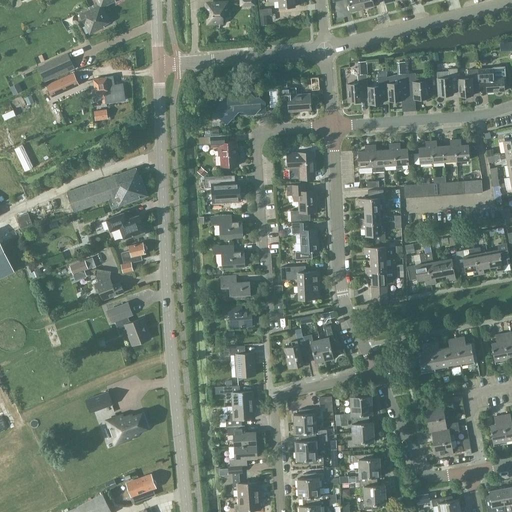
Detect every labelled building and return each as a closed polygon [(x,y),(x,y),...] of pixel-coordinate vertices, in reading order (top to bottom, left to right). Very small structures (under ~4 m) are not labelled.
[(294,0),(267,0),(268,2),(278,1),(279,8),(295,7),(294,0)] [(362,8),(359,0),(332,0),(333,1),(337,0),(346,0),(350,11),(362,8)] [(372,0),(359,0),(362,8),(373,5),(372,0)] [(223,16),(228,16),(227,1),(206,2),(207,23),(223,23),(223,16)] [(78,13),(84,24),(89,34),(104,27),(104,25),(110,22),(103,7),(100,2),(97,3),(78,13)] [(457,79),(458,79),(457,68),(456,68),(455,66),(449,67),(449,68),(448,68),(448,74),(447,74),(443,76),(443,78),(437,78),(438,95),(453,94),(453,92),(458,92),(459,92),(457,79)] [(477,81),(478,81),(486,81),(487,92),(504,91),(503,76),(502,67),(492,68),(477,69),(476,69),(477,81)] [(476,69),(477,69),(468,69),(469,78),(458,79),(457,79),(459,92),(458,92),(458,96),(473,95),(473,93),(479,92),(478,81),(477,81),(476,69)] [(55,96),(79,85),(74,73),(46,85),(49,90),(52,97),(55,96)] [(402,97),(408,97),(406,73),(401,74),(397,74),(398,83),(387,83),(388,100),(403,100),(402,97)] [(406,73),(408,97),(414,97),(414,99),(428,98),(428,96),(433,96),(432,76),(427,76),(427,81),(416,82),(415,73),(406,73)] [(367,87),(368,87),(367,74),(359,74),(357,74),(358,83),(347,84),(348,101),(362,100),(362,98),(367,98),(368,98),(367,87)] [(387,83),(387,76),(377,77),(378,86),(368,87),(367,87),(368,98),(367,98),(368,104),(383,103),(382,100),(388,100),(387,83)] [(93,80),(95,93),(104,92),(105,103),(124,100),(122,83),(116,84),(112,85),(111,81),(108,82),(107,78),(106,78),(104,78),(93,80)] [(309,94),(296,95),(295,95),(295,94),(290,92),(290,88),(281,88),(282,100),(288,99),(288,104),(289,110),(296,109),(296,110),(297,110),(297,109),(301,109),(301,110),(310,109),(310,105),(311,105),(311,104),(310,104),(309,98),(311,98),(311,97),(309,98),(309,97),(309,94)] [(242,109),(248,114),(249,113),(265,112),(264,101),(263,100),(262,101),(262,99),(261,98),(259,98),(259,92),(242,93),(241,93),(240,94),(230,94),(227,97),(223,97),(218,97),(218,98),(216,98),(217,111),(215,113),(217,115),(225,114),(225,124),(239,110),(242,109)] [(106,110),(94,112),(95,120),(108,118),(106,110)] [(220,166),(238,165),(237,153),(236,153),(235,141),(223,142),(223,135),(210,136),(211,145),(217,145),(218,156),(216,156),(216,165),(220,165),(220,166)] [(444,161),(456,160),(455,139),(450,140),(450,145),(443,146),(444,161)] [(455,139),(456,160),(469,160),(468,144),(460,145),(460,139),(455,139)] [(505,153),(511,152),(511,139),(503,141),(505,153)] [(420,163),(432,162),(431,141),(426,141),(426,147),(419,147),(420,163)] [(444,161),(443,146),(436,146),(436,141),(431,141),(432,162),(444,161)] [(414,163),(413,154),(407,154),(407,148),(399,149),(399,143),(394,144),(396,164),(396,170),(402,169),(401,164),(408,164),(408,163),(414,163)] [(384,165),(396,164),(394,144),(389,144),(390,149),(382,150),(384,165)] [(359,172),(372,172),(370,145),(365,145),(365,151),(358,151),(359,172)] [(370,145),(372,172),(384,171),(383,165),(384,165),(382,150),(375,150),(375,145),(370,145)] [(43,158),(52,155),(50,149),(41,152),(43,158)] [(507,165),(511,164),(511,152),(505,153),(499,155),(500,159),(506,158),(507,165)] [(289,179),(314,178),(313,153),(288,154),(289,179)] [(119,207),(149,196),(141,174),(140,175),(137,167),(67,192),(74,212),(109,200),(112,210),(119,207)] [(213,201),(240,199),(239,183),(235,183),(234,174),(215,176),(215,184),(212,184),(213,201)] [(304,185),(292,185),(287,185),(288,195),(293,195),(293,194),(298,194),(299,211),(291,211),(291,220),(310,220),(309,212),(315,211),(315,201),(317,201),(317,191),(304,191),(304,185)] [(364,211),(380,210),(379,198),(384,198),(383,189),(368,190),(368,198),(363,198),(363,199),(358,199),(358,204),(364,204),(364,211)] [(359,224),(380,223),(380,210),(364,211),(364,218),(359,219),(359,224)] [(78,220),(75,212),(66,216),(70,224),(78,220)] [(111,230),(112,232),(113,234),(114,235),(116,237),(118,238),(120,238),(122,238),(124,238),(133,235),(134,239),(145,235),(144,231),(144,230),(142,224),(139,215),(126,220),(124,213),(106,219),(111,230)] [(221,237),(242,236),(241,221),(231,221),(230,214),(211,216),(211,224),(219,223),(221,237)] [(301,233),(301,252),(295,252),(296,259),(312,258),(311,251),(318,251),(316,229),(309,229),(309,222),(296,223),(291,223),(292,233),(301,233)] [(380,223),(359,224),(359,228),(365,228),(365,235),(370,235),(370,241),(385,240),(385,234),(381,234),(380,223)] [(489,230),(490,236),(504,233),(503,227),(489,230)] [(0,241),(0,278),(15,272),(0,241)] [(370,259),(386,259),(385,246),(379,247),(379,241),(371,241),(371,247),(369,247),(369,248),(364,248),(364,253),(369,252),(370,259)] [(142,256),(146,255),(143,242),(128,246),(129,250),(121,252),(123,263),(121,263),(124,273),(134,270),(132,262),(143,260),(142,256)] [(487,251),(490,267),(496,266),(497,271),(503,270),(502,265),(510,263),(506,243),(498,244),(499,249),(487,251)] [(223,267),(245,266),(244,251),(233,251),(233,244),(213,246),(213,253),(222,253),(223,267)] [(405,245),(406,254),(415,252),(413,244),(405,245)] [(490,267),(487,251),(481,252),(480,247),(474,248),(475,253),(479,274),(484,274),(483,269),(490,267)] [(97,260),(106,257),(103,248),(94,252),(97,260)] [(479,274),(475,253),(474,248),(461,250),(456,251),(459,268),(464,267),(465,272),(473,271),(474,275),(479,274)] [(441,276),(439,260),(433,261),(431,252),(425,253),(427,262),(430,283),(435,282),(435,277),(441,276)] [(430,283),(427,262),(425,253),(419,254),(421,263),(415,265),(418,281),(425,279),(426,284),(430,283)] [(85,260),(88,269),(96,266),(92,257),(85,260)] [(439,260),(441,276),(448,275),(449,280),(454,279),(454,274),(451,258),(439,260)] [(69,266),(73,275),(83,271),(88,269),(85,260),(81,261),(80,259),(69,264),(70,266),(69,266)] [(365,272),(386,271),(386,259),(370,259),(370,267),(365,267),(365,272)] [(298,285),(319,284),(318,271),(305,272),(305,265),(280,267),(281,279),(297,278),(298,285)] [(40,268),(34,271),(37,277),(42,274),(40,268)] [(104,299),(125,291),(121,282),(114,285),(111,277),(112,271),(98,268),(97,275),(99,282),(96,283),(99,292),(101,291),(104,299)] [(83,271),(73,275),(75,281),(87,277),(84,270),(83,271)] [(386,271),(365,272),(365,277),(370,276),(371,284),(387,283),(386,271)] [(231,298),(250,297),(249,281),(236,282),(235,275),(221,276),(221,288),(230,288),(231,298)] [(319,284),(298,285),(298,293),(296,293),(294,295),(294,301),(298,300),(298,298),(320,297),(319,284)] [(274,285),(275,305),(275,313),(283,313),(282,285),(274,285)] [(386,286),(371,287),(372,300),(387,299),(386,286)] [(147,326),(147,325),(144,317),(133,321),(130,320),(129,316),(133,314),(129,302),(108,310),(113,322),(122,318),(129,334),(133,345),(151,338),(147,327),(147,326)] [(215,306),(216,313),(224,312),(225,315),(230,314),(230,326),(252,325),(251,309),(235,310),(235,305),(215,306)] [(320,312),(322,319),(334,317),(332,310),(320,312)] [(319,339),(324,360),(333,358),(332,352),(336,351),(331,325),(324,327),(326,337),(319,339)] [(511,360),(511,336),(511,331),(503,333),(508,361),(511,360)] [(495,363),(508,361),(503,333),(495,334),(496,342),(491,343),(495,363)] [(315,362),(324,360),(319,339),(313,340),(311,334),(302,336),(303,338),(306,352),(307,355),(313,353),(315,362)] [(455,338),(459,356),(461,366),(474,363),(473,355),(475,354),(473,343),(466,345),(464,336),(455,338)] [(303,365),(301,356),(300,353),(306,352),(303,338),(291,341),(292,345),(284,347),(288,368),(303,365)] [(461,366),(459,356),(455,338),(448,339),(449,347),(444,348),(448,368),(461,366)] [(448,368),(444,348),(439,349),(437,341),(430,343),(435,371),(448,368)] [(421,373),(435,371),(430,343),(421,344),(423,352),(418,353),(421,373)] [(244,345),(219,347),(220,355),(236,354),(237,376),(255,375),(254,353),(244,353),(244,345)] [(233,406),(253,404),(253,391),(239,392),(239,385),(223,386),(224,393),(226,393),(226,399),(232,399),(233,406)] [(351,406),(372,405),(371,395),(365,395),(365,391),(344,392),(345,400),(350,399),(351,406)] [(91,402),(96,415),(119,407),(114,394),(91,402)] [(332,396),(319,397),(319,404),(325,403),(326,411),(333,411),(332,402),(332,399),(332,396)] [(427,420),(444,417),(443,410),(453,408),(452,403),(442,405),(442,404),(425,407),(427,420)] [(253,404),(233,406),(233,413),(227,413),(227,419),(225,419),(226,426),(242,425),(241,418),(254,417),(253,404)] [(352,420),(369,419),(369,414),(373,414),(372,405),(351,406),(351,413),(335,415),(336,426),(341,425),(341,426),(348,425),(347,419),(351,419),(352,420)] [(294,424),(315,422),(315,415),(320,414),(320,408),(299,409),(300,413),(294,414),(294,424)] [(226,411),(217,412),(219,426),(225,425),(224,418),(227,418),(226,411)] [(133,416),(132,414),(123,417),(123,415),(111,419),(106,420),(115,444),(120,442),(131,438),(130,436),(139,433),(138,431),(147,427),(146,426),(147,426),(143,414),(142,415),(141,413),(133,416)] [(511,442),(511,420),(511,421),(510,413),(502,415),(505,433),(507,443),(511,442)] [(507,443),(505,433),(502,415),(494,416),(495,424),(490,425),(493,445),(507,443)] [(429,432),(431,432),(458,427),(466,425),(467,425),(466,421),(460,422),(460,421),(446,424),(444,417),(427,420),(429,432)] [(352,433),(374,431),(373,422),(369,423),(369,419),(352,420),(352,433)] [(299,437),(316,436),(320,436),(327,435),(326,429),(316,430),(315,422),(294,424),(295,433),(299,432),(299,437)] [(234,446),(256,444),(255,431),(244,432),(244,425),(228,426),(228,434),(233,433),(234,446)] [(449,433),(459,432),(458,427),(431,432),(433,443),(450,440),(449,433)] [(374,431),(352,433),(353,440),(347,440),(347,447),(368,446),(368,442),(374,441),(374,431)] [(296,451),(317,450),(316,436),(299,437),(299,441),(295,441),(296,451)] [(470,448),(469,438),(462,439),(463,445),(464,449),(470,448)] [(450,440),(433,443),(436,456),(453,453),(453,452),(462,451),(461,446),(452,448),(450,440)] [(132,443),(133,450),(143,449),(142,441),(132,443)] [(256,444),(234,446),(235,458),(230,458),(230,465),(246,464),(246,458),(257,457),(256,444)] [(317,450),(296,451),(296,460),(302,459),(303,464),(323,463),(323,456),(317,456),(317,450)] [(92,454),(69,463),(78,486),(101,477),(92,454)] [(358,462),(359,469),(380,467),(379,457),(374,458),(373,454),(349,455),(349,462),(358,462)] [(238,497),(259,496),(258,482),(240,483),(239,472),(242,472),(241,465),(228,466),(229,473),(232,473),(233,490),(238,490),(238,497)] [(381,477),(380,467),(359,469),(359,477),(356,477),(356,482),(360,482),(377,481),(377,477),(381,477)] [(298,488),(319,487),(319,480),(324,480),(324,472),(303,473),(303,478),(297,478),(298,488)] [(152,473),(126,483),(131,496),(134,495),(136,502),(155,495),(153,489),(157,487),(152,473)] [(364,496),(385,494),(385,485),(377,485),(377,481),(360,482),(360,486),(363,486),(364,496)] [(510,503),(511,502),(511,486),(501,488),(505,506),(506,511),(511,511),(510,503)] [(320,501),(331,500),(330,494),(320,495),(319,487),(298,488),(298,497),(303,497),(303,502),(320,501)] [(506,511),(505,506),(501,488),(489,491),(492,506),(493,511),(494,511),(500,511),(506,511)] [(111,511),(103,494),(65,511),(111,511)] [(385,494),(364,496),(364,502),(359,502),(359,510),(380,508),(380,504),(386,503),(385,494)] [(428,494),(417,496),(416,496),(417,502),(429,500),(428,494)] [(439,511),(460,508),(458,498),(452,500),(451,495),(431,499),(432,506),(438,505),(439,511)] [(242,511),(242,510),(260,509),(259,496),(238,497),(239,504),(234,504),(234,511),(242,511)] [(299,511),(320,511),(320,506),(324,506),(331,505),(331,500),(320,501),(303,502),(303,505),(299,505),(299,511)]
